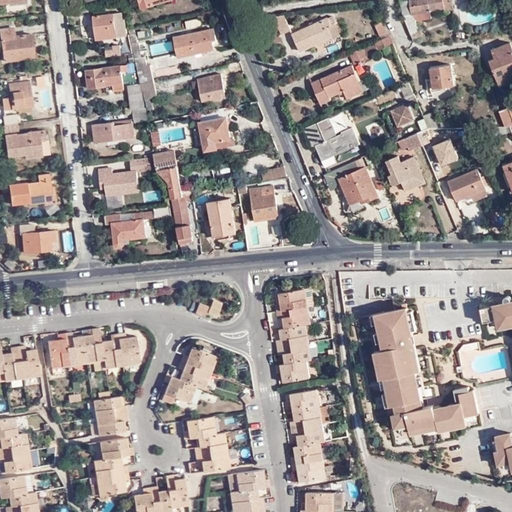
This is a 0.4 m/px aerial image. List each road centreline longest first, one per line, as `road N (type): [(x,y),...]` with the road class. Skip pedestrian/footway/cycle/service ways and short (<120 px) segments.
road 1 (residential): [(53,0),(87,276)]
road 2 (tertiary): [(232,0),(333,255)]
road 3 (residential): [(177,320),(151,312),(0,328)]
road 4 (tertiary): [(333,255),(511,249)]
road 5 (residential): [(284,511),(258,339)]
road 6 (tertiary): [(87,276),(248,262)]
road 7 (residential): [(177,320),(144,402),(160,453)]
